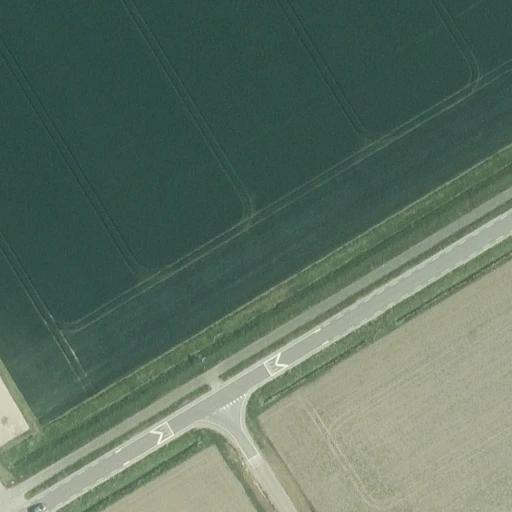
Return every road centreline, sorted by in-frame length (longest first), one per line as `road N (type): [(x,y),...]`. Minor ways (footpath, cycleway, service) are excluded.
road 1 (tertiary): [(214,401),(511,220)]
road 2 (tertiary): [(32,511),(214,401)]
road 3 (unclassified): [(288,511),(214,401)]
